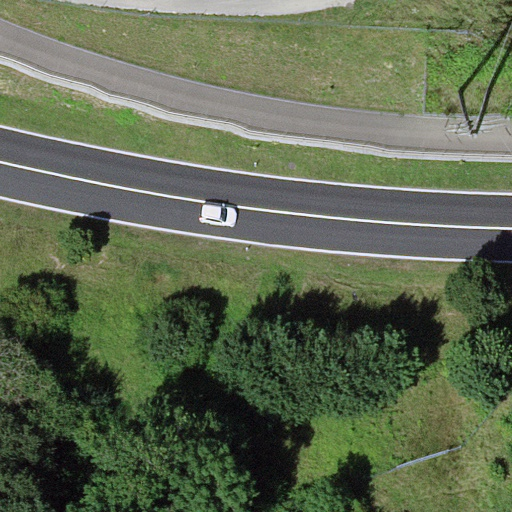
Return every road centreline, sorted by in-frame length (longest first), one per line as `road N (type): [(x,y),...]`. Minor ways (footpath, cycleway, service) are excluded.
road 1 (secondary): [(0,147),(235,194),(407,213),(511,214)]
road 2 (track): [(138,0),(331,11),(358,0)]
